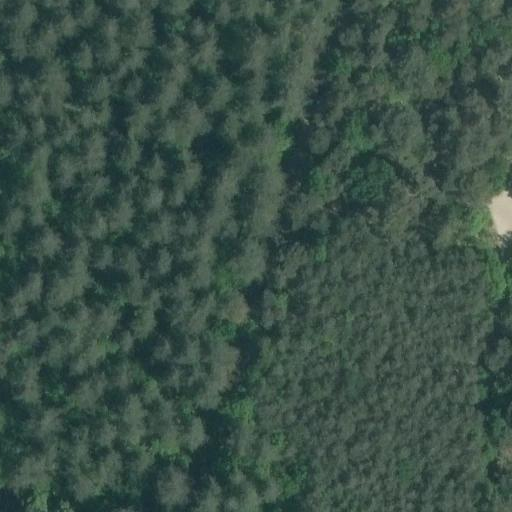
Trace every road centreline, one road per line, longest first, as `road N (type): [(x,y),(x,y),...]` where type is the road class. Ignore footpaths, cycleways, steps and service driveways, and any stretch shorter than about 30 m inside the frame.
road 1 (track): [(181,511),(294,177)]
road 2 (track): [(511,169),(497,209),(486,352),(493,428),(511,486)]
road 3 (track): [(511,217),(453,194),(368,205),(294,177)]
road 4 (track): [(294,177),(346,0)]
